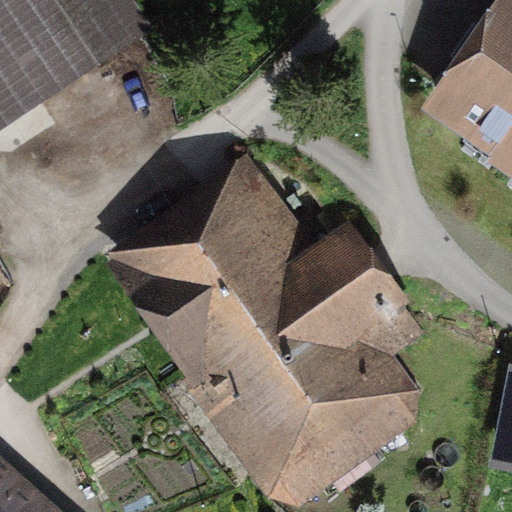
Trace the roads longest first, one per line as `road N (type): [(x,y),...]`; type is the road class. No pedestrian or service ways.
road 1 (residential): [(241,118),(92,237),(0,354)]
road 2 (residential): [(402,220),(385,119),(386,0)]
road 3 (residential): [(241,118),(314,146),(402,220)]
road 4 (residential): [(365,0),(241,118)]
road 5 (residential): [(511,313),(402,220)]
